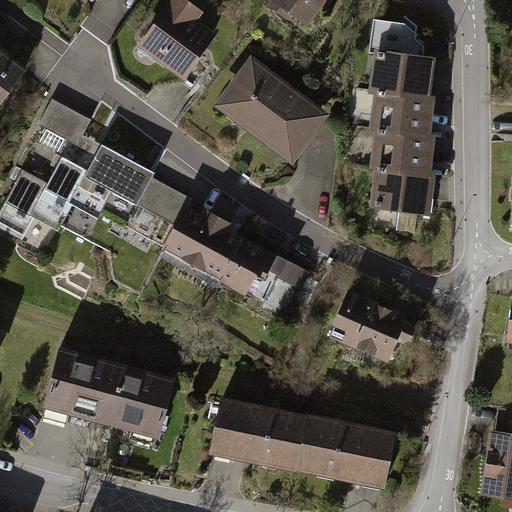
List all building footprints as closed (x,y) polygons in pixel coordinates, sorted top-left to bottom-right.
[(176,0),(172,5),(171,4),(140,47),(188,82),(220,37),(201,22),(208,13),(190,0),(176,0)] [(333,0),(332,0),(276,0),(273,3),(307,31),(333,0)] [(381,90),(429,95),(429,46),(402,22),(374,21),(373,55),(382,54),(380,90),(381,90)] [(0,114),(34,71),(0,45),(0,114)] [(335,116),(253,59),(218,109),(301,166),(335,116)] [(429,95),(381,90),(379,129),(382,129),(432,135),(434,95),(429,95)] [(91,121),(51,100),(38,126),(78,146),(91,121)] [(432,135),(382,129),(380,167),(384,168),(432,174),(435,135),(432,135)] [(143,205),(157,177),(102,150),(93,168),(88,178),(114,191),(143,205)] [(88,178),(93,168),(64,153),(49,182),(45,190),(75,205),(101,218),(114,191),(88,178)] [(432,174),(384,168),(381,208),(431,213),(435,174),(432,174)] [(62,232),(75,205),(45,190),(49,182),(23,169),(0,215),(0,228),(35,246),(45,224),(62,232)] [(286,253),(194,208),(199,198),(157,177),(143,205),(179,223),(167,248),(265,296),(286,253)] [(413,324),(349,296),(331,338),(395,366),(413,324)] [(0,361),(9,336),(0,333),(0,361)] [(176,384),(64,353),(48,409),(160,441),(176,384)] [(400,435),(225,402),(214,458),(257,466),(337,482),(389,491),(400,435)] [(511,496),(511,412),(501,411),(489,494),(511,496)]
